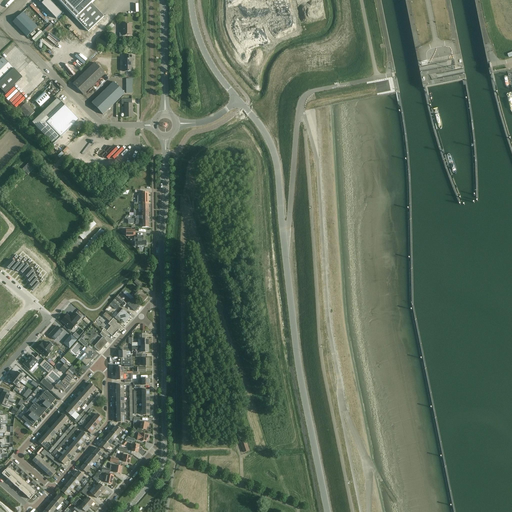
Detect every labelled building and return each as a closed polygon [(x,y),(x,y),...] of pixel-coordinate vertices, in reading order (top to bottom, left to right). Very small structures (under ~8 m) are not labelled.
[(52,3),(48,0),(45,0),(41,4),(46,9),(51,14),(53,16),(56,19),(59,16),(62,13),(57,8),(52,3)] [(57,0),(88,32),(90,34),(93,31),(94,31),(99,26),(101,24),(100,23),(98,25),(97,23),(104,17),(91,4),(94,0),(57,0)] [(27,37),(37,27),(23,12),(13,22),(27,37)] [(122,23),(123,33),(119,33),(119,37),(123,37),(123,36),(132,36),(132,23),(122,23)] [(33,40),(42,31),(40,29),(36,33),(35,31),(30,36),(33,40)] [(129,72),(132,72),(132,56),(125,56),(125,60),(123,60),(123,72),(129,72)] [(0,60),(0,89),(5,94),(22,78),(13,69),(3,58),(0,60)] [(83,95),(105,74),(95,63),(73,84),(83,95)] [(103,115),(125,94),(114,82),(92,103),(103,115)] [(44,92),(34,101),(40,107),(42,105),(49,98),(44,92)] [(58,99),(45,111),(52,118),(61,110),(61,109),(65,106),(63,104),(58,99)] [(125,104),(125,118),(132,117),(132,111),(133,111),(132,104),(132,99),(122,99),(122,104),(125,104)] [(35,112),(26,103),(22,107),(19,110),(20,111),(19,112),(23,116),(24,115),(28,119),(35,112)] [(32,123),(46,137),(53,145),(60,138),(54,130),(53,130),(47,123),(52,118),(45,111),(32,123)] [(70,133),(66,138),(71,141),(74,136),(70,133)] [(31,161),(22,170),(24,172),(25,171),(28,175),(34,169),(30,166),(33,163),(31,161)] [(141,204),(148,204),(148,193),(141,193),(141,196),(137,196),(137,203),(134,203),(134,204),(141,204)] [(86,228),(79,236),(82,239),(90,232),(86,228)] [(95,244),(105,233),(101,229),(91,239),(91,240),(86,245),(86,246),(84,248),(85,248),(80,252),(83,254),(94,242),(95,244)] [(143,236),(135,236),(132,236),(132,239),(134,239),(134,241),(135,241),(135,243),(135,246),(138,246),(146,246),(146,241),(143,241),(143,236)] [(15,256),(12,253),(2,263),(5,266),(15,256)] [(22,257),(19,254),(7,266),(10,269),(22,257)] [(28,259),(24,256),(12,268),(16,272),(28,259)] [(33,261),(30,258),(17,271),(20,274),(33,261)] [(35,260),(22,273),(26,276),(38,263),(35,260)] [(39,264),(27,278),(30,280),(42,267),(39,264)] [(29,284),(33,288),(45,274),(42,271),(29,284)] [(50,279),(46,276),(38,285),(33,290),(37,293),(50,279)] [(136,297),(143,303),(147,297),(139,290),(137,292),(139,294),(136,297)] [(129,306),(135,312),(140,306),(132,298),(133,297),(126,291),(124,293),(131,300),(130,301),(127,304),(129,306)] [(118,296),(115,299),(121,304),(124,301),(118,296)] [(121,304),(115,299),(111,303),(118,308),(121,304)] [(118,317),(116,320),(119,323),(122,321),(125,323),(131,317),(122,309),(117,316),(118,317)] [(103,316),(109,321),(112,318),(105,312),(103,316)] [(67,315),(62,321),(72,330),(77,324),(77,323),(81,318),(75,313),(71,318),(67,315)] [(102,326),(107,324),(102,315),(94,320),(97,327),(101,325),(102,326)] [(102,331),(102,332),(107,336),(109,333),(110,334),(110,335),(111,335),(113,337),(121,327),(116,323),(117,322),(113,319),(109,324),(112,327),(107,332),(104,329),(102,331)] [(57,326),(49,335),(55,340),(63,331),(57,326)] [(87,341),(93,333),(92,331),(88,336),(86,335),(83,338),(87,341)] [(132,343),(132,346),(135,346),(148,346),(148,340),(145,340),(145,334),(138,334),(139,343),(132,343)] [(69,348),(77,340),(71,335),(64,343),(69,348)] [(102,338),(94,347),(100,352),(104,347),(103,346),(104,345),(105,346),(108,342),(102,338)] [(42,343),(37,349),(46,358),(51,352),(49,350),(52,346),(48,342),(45,345),(46,345),(45,346),(42,343)] [(87,355),(81,361),(87,366),(93,359),(94,359),(98,355),(91,349),(93,348),(90,346),(88,347),(84,352),(87,355)] [(121,365),(124,365),(125,365),(132,365),(132,355),(130,355),(130,353),(129,351),(126,351),(119,351),(119,358),(121,358),(121,365)] [(57,354),(49,363),(54,368),(62,358),(57,354)] [(31,355),(23,364),(30,370),(38,361),(31,355)] [(44,360),(39,366),(49,374),(53,368),(44,360)] [(64,364),(60,369),(64,373),(68,368),(64,364)] [(69,369),(73,372),(76,375),(78,372),(72,366),(69,369)] [(72,374),(73,372),(69,369),(65,374),(67,375),(61,382),(60,381),(55,386),(59,390),(61,388),(64,391),(70,384),(68,382),(70,380),(71,381),(73,379),(72,378),(74,376),(72,374)] [(17,372),(13,376),(20,382),(24,385),(26,382),(25,381),(27,379),(24,377),(17,372)] [(13,376),(9,381),(17,386),(19,389),(21,387),(18,384),(20,382),(13,376)] [(44,379),(40,383),(50,391),(53,388),(44,379)] [(86,388),(91,393),(96,388),(90,383),(86,388)] [(82,393),(87,398),(91,393),(86,388),(82,393)] [(2,392),(0,397),(9,401),(12,402),(13,399),(15,394),(7,390),(6,393),(3,392),(2,392)] [(41,395),(51,404),(56,399),(45,391),(44,392),(41,395)] [(87,398),(82,393),(78,397),(85,404),(87,402),(85,400),(87,398)] [(40,397),(37,400),(47,409),(51,404),(41,395),(40,397)] [(0,397),(0,403),(6,406),(10,408),(11,405),(7,404),(9,401),(0,397)] [(85,404),(78,397),(74,402),(79,407),(82,404),(84,406),(85,404)] [(47,409),(37,400),(36,401),(36,402),(33,404),(43,413),(47,409)] [(79,407),(74,402),(70,407),(75,411),(79,407)] [(29,409),(40,418),(43,413),(33,404),(32,406),(29,409)] [(75,411),(70,407),(66,411),(71,416),(75,411)] [(40,418),(29,409),(28,410),(28,411),(25,413),(36,422),(40,418)] [(36,422),(25,413),(25,414),(21,418),(31,427),(36,422)] [(59,419),(64,424),(68,419),(63,414),(59,419)] [(93,419),(99,424),(103,419),(97,414),(93,419)] [(64,424),(59,419),(55,424),(60,428),(64,424)] [(89,424),(95,428),(99,424),(93,419),(89,424)] [(51,428),(56,433),(60,428),(55,424),(51,428)] [(95,428),(89,424),(85,428),(91,433),(95,428)] [(116,426),(112,431),(115,433),(115,434),(117,436),(122,431),(116,426)] [(47,433),(52,438),(56,433),(51,428),(47,433)] [(112,431),(108,436),(114,440),(116,442),(118,444),(120,446),(122,444),(115,438),(117,436),(115,434),(115,433),(112,431)] [(82,432),(78,436),(84,441),(88,436),(82,432)] [(43,437),(48,442),(52,438),(47,433),(43,437)] [(149,435),(139,433),(138,440),(146,442),(147,439),(149,439),(149,435)] [(74,441),(80,446),(84,441),(78,436),(74,441)] [(107,442),(110,445),(114,440),(108,436),(104,440),(107,443),(107,442)] [(48,442),(43,437),(39,442),(44,447),(48,442)] [(107,443),(104,440),(100,445),(106,450),(110,445),(107,442),(107,443)] [(71,446),(76,451),(80,446),(74,441),(71,446)] [(138,452),(139,446),(131,444),(131,448),(132,448),(132,451),(138,452)] [(76,451),(71,446),(67,450),(72,455),(76,451)] [(93,453),(99,458),(103,453),(98,448),(93,453)] [(72,455),(67,450),(63,455),(68,460),(72,455)] [(99,458),(93,453),(89,458),(95,463),(99,458)] [(33,461),(37,465),(42,460),(38,455),(33,461)] [(68,460),(63,455),(59,460),(64,465),(68,460)] [(129,463),(130,456),(123,455),(122,458),(123,459),(123,462),(129,463)] [(85,463),(91,468),(95,463),(89,458),(85,463)] [(47,464),(42,460),(37,465),(42,469),(47,464)] [(91,468),(85,463),(81,468),(87,473),(91,468)] [(42,469),(46,473),(51,468),(47,464),(42,469)] [(110,469),(109,471),(114,472),(121,473),(122,467),(114,465),(111,465),(110,469)] [(14,472),(9,466),(2,474),(8,479),(14,472)] [(51,468),(46,473),(51,477),(56,472),(51,468)] [(74,476),(80,481),(84,476),(78,471),(74,476)] [(13,484),(20,477),(14,472),(8,479),(13,484)] [(113,477),(113,476),(106,474),(105,476),(105,479),(104,482),(106,483),(112,484),(113,477)] [(70,481),(76,486),(80,481),(74,476),(70,481)] [(19,489),(26,482),(20,477),(13,484),(19,489)] [(66,486),(71,491),(76,486),(70,481),(66,486)] [(24,494),(31,487),(26,482),(19,489),(24,494)] [(93,486),(93,487),(101,493),(105,489),(99,484),(97,486),(94,484),(93,486)] [(71,491),(66,486),(61,491),(67,496),(71,491)] [(30,499),(37,492),(31,487),(24,494),(30,499)] [(101,493),(93,487),(90,491),(91,493),(97,498),(101,493)] [(54,499),(60,504),(65,499),(59,494),(54,499)] [(84,502),(89,507),(94,502),(88,497),(84,502)] [(50,504),(56,509),(60,504),(54,499),(50,504)] [(89,507),(84,502),(80,507),(85,511),(89,507)]
